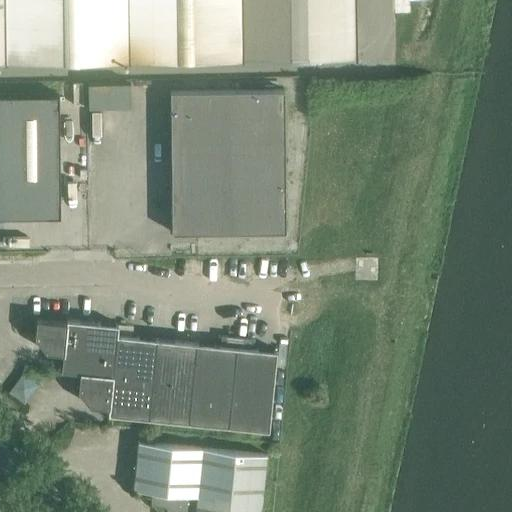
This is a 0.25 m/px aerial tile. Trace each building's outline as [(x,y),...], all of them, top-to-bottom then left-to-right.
[(0,0),(0,56),(356,51),(354,0),(0,0)] [(284,89),(170,90),(172,231),(285,230),(284,89)] [(0,93),(0,215),(60,215),(59,93),(0,93)] [(269,429),(277,350),(252,347),(253,337),(221,334),(220,344),(117,333),(118,323),(66,318),(66,321),(37,318),(35,336),(46,351),(63,352),(61,369),(80,371),(78,390),(90,404),(108,406),(108,413),(269,429)] [(260,511),(267,453),(138,440),(133,488),(154,490),(152,501),(157,507),(163,507),(162,511),(260,511)]
